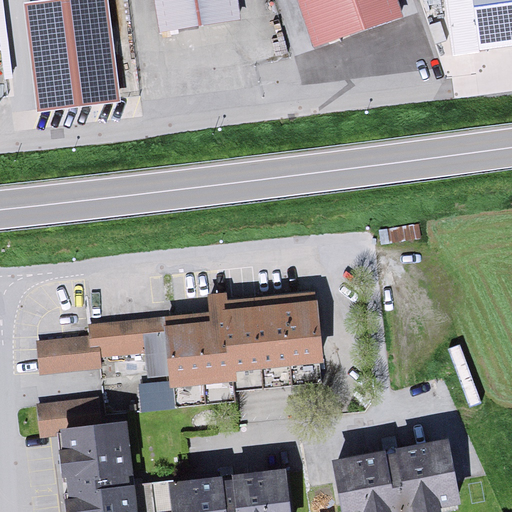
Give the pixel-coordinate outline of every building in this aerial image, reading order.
[(55,0),(17,4),(29,107),(117,97),(106,0),(55,0)] [(227,0),(143,0),(150,32),(231,17),(227,0)] [(289,0),(305,41),(392,10),(388,0),(289,0)] [(511,0),(448,0),(450,48),(511,44),(511,0)] [(197,316),(152,320),(158,386),(224,380),(223,369),(308,362),(302,293),(214,300),(214,291),(195,292),(197,316)] [(131,356),(130,317),(75,318),(76,335),(23,336),(24,373),(92,372),(92,357),(131,356)] [(132,511),(120,423),(63,431),(73,511),(132,511)] [(435,440),(321,459),(330,511),(386,511),(446,502),(435,440)] [(287,511),(281,467),(227,475),(232,511),(287,511)] [(161,511),(232,511),(227,475),(158,485),(161,511)]
